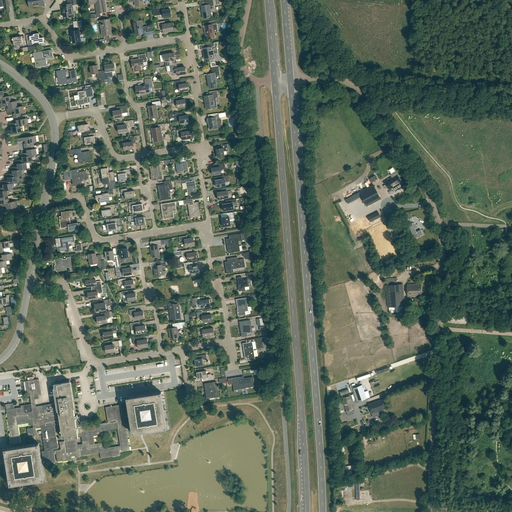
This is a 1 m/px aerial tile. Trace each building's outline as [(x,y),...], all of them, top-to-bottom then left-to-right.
[(0,0),(0,8),(3,8),(4,11),(9,10),(7,0),(0,0)] [(74,17),(72,6),(76,5),(75,0),(69,0),(67,0),(68,4),(66,4),(67,6),(62,7),(64,17),(68,17),(68,18),(74,17)] [(106,12),(104,0),(88,0),(89,0),(90,5),(95,4),(96,14),(94,14),(94,18),(100,17),(100,13),(106,12)] [(203,18),(211,17),(209,6),(213,6),(212,0),(209,0),(204,1),(205,5),(201,6),(203,18)] [(157,8),(152,9),(153,16),(163,14),(163,17),(163,18),(171,17),(171,16),(170,9),(163,10),(163,7),(157,8)] [(111,42),(110,35),(112,34),(110,20),(108,20),(107,19),(100,20),(101,25),(103,25),(104,28),(102,28),(104,36),(106,35),(106,39),(100,40),(100,44),(111,42)] [(73,43),(81,42),(80,33),(83,32),(81,20),(75,21),(76,30),(71,31),(73,43)] [(143,27),(142,20),(136,21),(137,22),(133,22),(135,36),(139,35),(139,34),(144,33),(143,30),(147,30),(148,35),(154,34),(152,25),(143,27)] [(165,24),(165,21),(157,22),(158,28),(163,27),(164,32),(173,31),(172,23),(165,24)] [(209,25),(204,26),(206,38),(214,36),(214,32),(217,32),(216,24),(215,21),(208,22),(209,25)] [(39,38),(39,33),(30,35),(30,36),(29,36),(30,40),(27,40),(28,45),(33,44),(32,43),(39,42),(39,43),(44,43),(43,37),(39,38)] [(22,41),(21,36),(12,38),(14,45),(20,44),(20,46),(26,45),(25,41),(22,41)] [(204,60),(208,59),(209,62),(210,63),(213,62),(214,61),(213,58),(214,58),(213,54),(218,53),(217,46),(218,46),(217,42),(214,43),(205,44),(206,48),(202,49),(204,56),(203,58),(203,59),(204,60)] [(45,61),(45,59),(53,57),(52,50),(34,53),(36,67),(47,66),(46,61),(45,61)] [(169,66),(177,65),(176,60),(175,60),(174,53),(163,54),(163,55),(160,55),(161,62),(164,61),(164,62),(172,60),(172,62),(169,63),(169,66)] [(141,70),(141,66),(143,66),(143,63),(147,62),(146,54),(139,55),(139,59),(131,60),(132,68),(133,67),(134,72),(141,70)] [(105,70),(102,71),(104,83),(113,81),(110,81),(109,76),(112,76),(111,71),(112,71),(115,71),(114,64),(105,65),(105,70)] [(104,83),(102,71),(98,72),(97,65),(90,66),(91,74),(96,74),(97,78),(99,78),(99,83),(104,83)] [(177,65),(169,66),(170,72),(176,71),(177,75),(186,74),(185,67),(177,68),(177,65)] [(66,79),(65,72),(66,72),(66,70),(56,71),(58,85),(77,82),(75,70),(70,71),(71,79),(66,79)] [(209,88),(216,87),(215,76),(219,75),(218,70),(213,71),(213,73),(207,74),(209,88)] [(141,95),(150,93),(149,87),(153,87),(151,78),(144,79),(145,85),(135,86),(137,94),(141,94),(141,95)] [(181,80),(174,82),(175,89),(179,88),(180,91),(188,90),(187,83),(181,84),(181,80)] [(78,100),(77,100),(78,105),(79,104),(84,104),(84,103),(88,102),(87,97),(89,96),(89,95),(93,94),(92,90),(95,89),(95,85),(95,84),(85,86),(85,88),(83,89),(83,91),(77,92),(78,95),(79,95),(80,100),(78,100)] [(206,109),(215,108),(217,107),(215,98),(218,98),(217,91),(210,92),(210,96),(204,97),(206,109)] [(5,103),(10,102),(9,96),(3,97),(0,97),(0,101),(0,103),(0,106),(5,106),(5,103)] [(178,101),(177,97),(171,98),(172,104),(177,104),(177,108),(186,106),(185,99),(178,101)] [(11,108),(17,107),(16,101),(10,102),(5,103),(5,106),(6,105),(7,108),(6,109),(6,112),(12,111),(11,108)] [(150,118),(158,117),(156,105),(161,105),(160,101),(152,103),(153,106),(148,106),(150,118)] [(127,105),(119,107),(119,110),(114,111),(112,111),(112,116),(114,116),(114,118),(122,117),(128,116),(127,112),(128,112),(127,105)] [(13,117),(19,116),(19,113),(23,112),(22,106),(17,107),(11,108),(12,111),(13,111),(14,113),(12,113),(13,117)] [(181,116),(181,113),(169,115),(170,121),(179,119),(180,123),(180,125),(188,124),(188,122),(189,122),(187,115),(181,116)] [(213,118),(208,119),(209,129),(217,128),(222,128),(221,120),(219,120),(218,113),(213,114),(213,118)] [(14,126),(22,125),(25,125),(24,118),(20,119),(19,116),(13,117),(14,121),(15,121),(15,123),(14,124),(14,126)] [(119,133),(127,131),(127,127),(134,126),(133,120),(124,122),(124,125),(117,126),(119,133)] [(14,126),(14,124),(14,123),(8,124),(9,127),(10,127),(10,130),(9,130),(4,131),(4,134),(23,131),(22,125),(14,126)] [(81,135),(89,134),(91,133),(91,130),(89,131),(88,124),(78,125),(79,132),(81,132),(81,135)] [(154,142),(162,140),(161,131),(165,130),(164,124),(158,125),(158,127),(152,128),(154,142)] [(182,129),(175,130),(176,136),(181,135),(182,139),(191,138),(190,131),(183,132),(182,129)] [(89,134),(81,135),(80,135),(81,138),(81,141),(85,141),(85,144),(97,143),(96,139),(95,139),(94,136),(89,137),(89,134)] [(33,136),(17,139),(17,142),(23,141),(24,140),(24,143),(23,144),(24,147),(30,146),(33,145),(33,142),(34,142),(36,142),(35,136),(33,136)] [(124,150),(133,149),(132,144),(135,143),(134,136),(128,137),(129,142),(123,143),(124,150)] [(228,151),(227,144),(221,145),(221,148),(216,149),(217,157),(224,156),(223,150),(225,150),(225,151),(228,151)] [(30,146),(24,147),(24,150),(26,150),(26,153),(25,153),(25,156),(30,155),(30,156),(36,155),(35,148),(34,149),(33,145),(30,146)] [(82,152),(81,148),(72,150),(73,154),(77,154),(78,158),(79,163),(91,161),(89,151),(82,152)] [(25,153),(19,154),(20,157),(21,157),(21,160),(20,160),(20,163),(25,162),(26,163),(31,162),(30,156),(30,155),(25,156),(25,153)] [(180,162),(179,158),(171,160),(171,164),(175,163),(176,168),(177,173),(184,172),(185,173),(186,173),(186,172),(188,171),(187,161),(180,162)] [(20,160),(14,161),(15,164),(16,164),(16,167),(15,167),(16,170),(21,169),(23,169),(27,168),(26,163),(25,162),(20,163),(20,160)] [(156,166),(150,167),(152,176),(151,176),(152,181),(155,180),(155,181),(156,180),(162,179),(160,165),(164,165),(164,161),(155,162),(156,166)] [(212,175),(221,173),(220,169),(225,168),(224,163),(219,164),(219,167),(211,168),(212,175)] [(15,167),(9,168),(10,171),(11,171),(12,174),(10,174),(11,177),(16,176),(19,176),(22,175),(24,175),(23,169),(21,169),(16,170),(15,167)] [(114,178),(113,172),(108,173),(107,168),(100,169),(103,184),(110,183),(109,179),(110,178),(110,181),(115,181),(114,178)] [(66,171),(66,174),(67,180),(72,179),(73,186),(81,185),(80,180),(87,179),(86,171),(79,172),(79,169),(66,171)] [(119,174),(119,171),(113,172),(114,178),(118,177),(119,184),(127,183),(125,173),(119,174)] [(392,177),(384,182),(389,190),(394,187),(396,186),(395,185),(399,183),(399,182),(401,181),(397,175),(396,171),(390,175),(392,177)] [(10,174),(5,175),(5,178),(6,178),(7,181),(6,181),(6,184),(11,183),(17,182),(20,182),(19,176),(16,176),(11,177),(10,174)] [(220,179),(215,180),(216,187),(225,186),(225,182),(228,182),(228,179),(229,178),(229,175),(220,177),(220,179)] [(187,189),(188,195),(196,194),(194,181),(189,182),(189,178),(181,179),(181,183),(182,189),(187,189)] [(6,184),(6,181),(0,181),(0,182),(0,185),(2,185),(2,188),(1,188),(1,191),(6,190),(7,190),(12,189),(11,183),(6,184)] [(160,201),(171,199),(169,190),(172,189),(171,181),(164,182),(164,185),(158,186),(160,201)] [(367,206),(381,199),(373,185),(359,192),(367,206)] [(218,199),(228,198),(227,194),(231,193),(230,187),(223,189),(223,192),(217,193),(218,199)] [(128,191),(127,188),(120,189),(121,193),(124,192),(124,195),(121,196),(122,199),(135,197),(134,190),(128,191)] [(99,195),(95,195),(96,199),(99,199),(99,203),(110,201),(109,197),(111,197),(111,194),(113,194),(112,189),(105,190),(106,193),(102,194),(99,195)] [(8,202),(8,196),(0,197),(0,206),(4,206),(3,203),(8,202)] [(190,203),(190,199),(183,200),(184,204),(187,204),(190,218),(200,216),(199,209),(198,209),(197,202),(190,203)] [(223,211),(234,209),(233,205),(237,205),(236,199),(228,200),(229,203),(222,204),(223,211)] [(8,202),(3,203),(4,206),(5,206),(5,209),(4,209),(5,212),(11,211),(11,208),(15,207),(18,207),(17,201),(14,201),(8,202)] [(136,205),(135,202),(128,203),(129,206),(132,206),(133,209),(129,209),(130,213),(143,211),(142,204),(136,205)] [(163,219),(174,218),(172,208),(176,208),(175,202),(167,203),(168,207),(161,208),(163,219)] [(102,217),(112,216),(111,212),(115,211),(114,204),(108,205),(108,209),(101,210),(102,217)] [(60,222),(70,220),(69,218),(72,217),(71,210),(61,212),(62,216),(59,216),(60,222)] [(223,226),(230,225),(229,220),(234,219),(233,212),(226,213),(227,217),(221,218),(223,226)] [(380,212),(371,215),(373,221),(382,217),(380,212)] [(137,218),(136,215),(130,216),(131,221),(135,220),(136,226),(145,225),(144,217),(137,218)] [(108,231),(117,229),(116,226),(121,226),(119,218),(112,219),(113,223),(106,224),(108,231)] [(70,220),(60,222),(61,228),(68,227),(69,231),(79,229),(78,222),(70,224),(70,220)] [(412,223),(408,225),(414,239),(423,235),(420,229),(416,231),(412,223)] [(241,234),(241,237),(226,239),(228,253),(239,251),(238,241),(248,239),(248,242),(251,242),(250,233),(241,234)] [(75,241),(74,236),(59,239),(59,238),(55,239),(56,247),(57,246),(58,251),(65,250),(65,252),(69,252),(68,242),(71,242),(75,241)] [(187,239),(186,236),(179,237),(180,243),(185,243),(185,247),(194,245),(193,238),(187,239)] [(9,247),(8,240),(0,241),(0,251),(9,250),(9,247)] [(152,258),(159,256),(158,247),(162,246),(161,240),(154,241),(155,245),(150,246),(152,258)] [(117,255),(118,263),(124,262),(123,258),(128,257),(127,248),(120,249),(120,254),(117,255)] [(1,258),(0,257),(0,260),(0,261),(5,260),(11,259),(14,259),(13,252),(12,253),(12,250),(12,249),(9,250),(0,251),(0,254),(1,255),(1,258)] [(192,249),(181,251),(182,257),(184,257),(185,261),(197,259),(195,252),(193,253),(192,249)] [(118,266),(118,263),(117,255),(113,256),(113,250),(105,252),(107,260),(110,259),(111,261),(112,263),(114,262),(115,267),(118,266)] [(96,257),(95,253),(88,254),(90,264),(97,263),(98,267),(102,267),(101,260),(97,260),(97,257),(96,257)] [(72,267),(70,257),(66,258),(67,260),(63,260),(63,259),(55,260),(56,267),(57,271),(66,270),(66,267),(72,267)] [(238,260),(237,257),(229,258),(229,261),(224,262),(226,273),(233,272),(233,269),(245,267),(244,259),(238,260)] [(163,277),(163,275),(162,266),(166,266),(166,265),(168,265),(167,259),(155,261),(156,266),(153,266),(155,276),(160,275),(160,278),(163,277)] [(193,266),(192,262),(184,263),(185,270),(189,269),(190,273),(199,272),(197,265),(193,266)] [(118,267),(115,267),(116,273),(119,273),(120,277),(124,276),(132,274),(131,268),(126,268),(126,266),(124,266),(120,267),(119,267),(118,267)] [(239,285),(238,285),(239,291),(245,290),(244,287),(251,286),(250,278),(242,280),(241,277),(237,277),(239,285)] [(127,281),(126,278),(117,280),(118,285),(125,283),(126,288),(134,287),(133,280),(127,281)] [(95,279),(86,280),(87,287),(91,286),(92,289),(102,287),(101,281),(96,282),(95,279)] [(403,284),(387,286),(385,286),(385,291),(387,291),(388,307),(389,307),(389,312),(395,312),(395,307),(404,306),(403,284)] [(417,285),(417,284),(407,284),(407,296),(421,296),(421,285),(417,285)] [(102,287),(92,289),(92,292),(87,293),(89,299),(98,298),(98,294),(103,293),(102,287)] [(127,294),(127,291),(122,292),(122,295),(127,294),(127,298),(123,299),(123,301),(128,301),(136,300),(135,293),(127,294)] [(200,300),(200,297),(191,299),(192,305),(200,304),(200,308),(209,306),(209,304),(211,304),(210,299),(208,299),(200,300)] [(247,304),(246,298),(244,298),(243,298),(236,300),(238,311),(237,311),(238,316),(245,314),(250,314),(249,311),(248,311),(247,304)] [(95,311),(106,310),(105,306),(110,305),(109,299),(102,300),(103,303),(94,304),(95,311)] [(171,319),(180,318),(178,303),(169,305),(171,319)] [(136,312),(135,309),(129,310),(130,316),(135,315),(135,319),(144,318),(143,311),(136,312)] [(107,322),(106,318),(110,317),(109,312),(103,313),(103,316),(96,317),(95,317),(94,318),(94,319),(94,320),(95,321),(96,321),(97,321),(97,324),(107,322)] [(202,316),(202,312),(196,312),(197,319),(202,318),(203,323),(212,321),(211,314),(202,316)] [(250,320),(239,322),(242,337),(247,336),(248,336),(247,334),(247,333),(252,332),(250,320)] [(137,326),(137,322),(130,324),(131,330),(133,330),(134,334),(146,332),(145,325),(137,326)] [(170,339),(178,337),(177,329),(183,328),(182,322),(172,324),(173,328),(168,329),(170,339)] [(109,331),(103,332),(104,339),(114,338),(113,333),(117,332),(117,330),(116,327),(108,328),(109,331)] [(203,330),(202,327),(197,327),(198,333),(202,333),(203,337),(214,335),(213,328),(203,330)] [(139,340),(138,337),(132,338),(133,344),(138,344),(138,348),(148,346),(147,339),(139,340)] [(265,347),(264,337),(255,338),(256,349),(265,347)] [(106,353),(115,351),(114,347),(119,346),(118,341),(112,342),(113,344),(105,346),(106,353)] [(252,342),(243,343),(245,358),(249,358),(249,360),(255,359),(252,342)] [(195,366),(204,365),(203,360),(207,359),(206,354),(198,356),(198,359),(194,359),(195,366)] [(207,375),(206,371),(196,372),(197,379),(205,378),(206,381),(212,380),(211,374),(207,375)] [(232,378),(228,379),(229,385),(233,384),(234,390),(235,389),(235,392),(246,390),(246,388),(254,386),(254,384),(253,377),(244,378),(243,376),(238,377),(232,378)] [(41,394),(39,379),(27,381),(30,396),(41,394)] [(127,426),(131,425),(130,423),(125,424),(125,420),(124,420),(123,420),(121,405),(112,406),(111,407),(106,408),(108,423),(84,427),(83,427),(83,426),(83,425),(82,424),(81,423),(80,422),(79,421),(79,420),(78,419),(78,418),(78,417),(77,416),(75,417),(73,417),(69,394),(67,382),(67,380),(55,382),(55,384),(54,384),(54,388),(53,388),(55,396),(56,403),(32,407),(31,404),(24,405),(22,405),(21,406),(21,407),(14,408),(13,408),(6,410),(7,413),(12,444),(14,444),(18,443),(18,444),(21,446),(23,446),(20,443),(17,425),(29,423),(29,425),(33,425),(35,437),(37,437),(35,428),(41,427),(44,449),(44,450),(41,451),(43,463),(55,462),(53,449),(58,449),(54,425),(61,424),(62,424),(64,441),(59,442),(61,449),(55,450),(56,456),(57,461),(62,460),(62,461),(72,460),(71,454),(78,453),(79,456),(83,456),(100,453),(101,459),(120,456),(120,454),(119,450),(122,450),(123,452),(130,451),(130,450),(126,426),(127,426)] [(219,396),(216,382),(204,383),(205,387),(206,387),(207,398),(219,396)] [(357,402),(366,399),(362,385),(353,389),(357,402)] [(167,428),(161,392),(126,397),(130,423),(131,425),(132,434),(138,433),(167,428)] [(346,411),(353,410),(350,396),(343,398),(346,411)] [(371,413),(385,409),(382,400),(368,404),(371,413)] [(10,485),(22,483),(23,483),(24,483),(44,480),(42,464),(40,451),(39,443),(23,446),(21,446),(4,449),(0,449),(0,463),(6,462),(10,485)]
